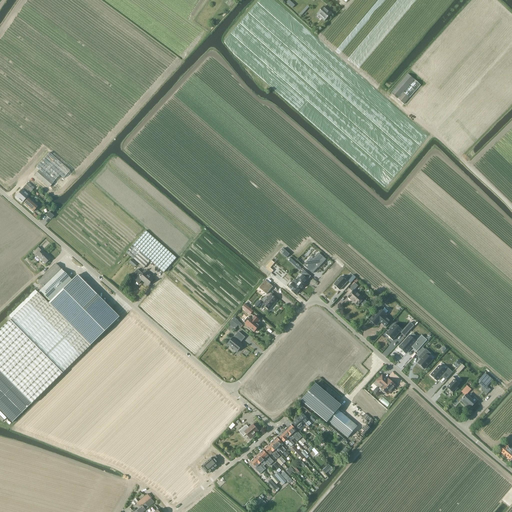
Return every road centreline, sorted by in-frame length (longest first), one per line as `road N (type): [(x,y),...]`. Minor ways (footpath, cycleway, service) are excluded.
road 1 (unclassified): [(232,391),(304,307),(320,302),(511,471)]
road 2 (unclassified): [(232,391),(0,189)]
road 3 (track): [(511,209),(318,37),(345,5)]
road 4 (track): [(0,439),(144,484),(175,511)]
road 5 (unclassified): [(176,511),(272,428)]
